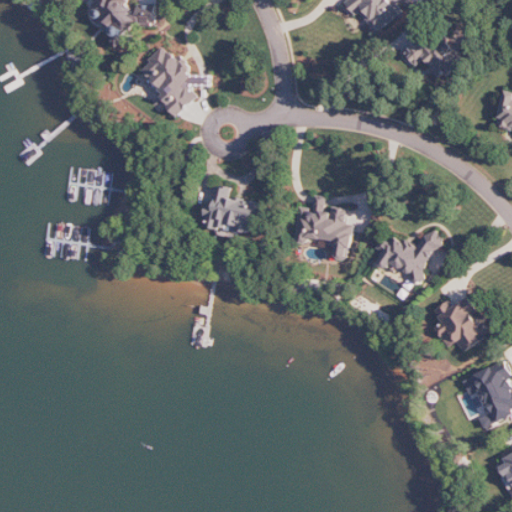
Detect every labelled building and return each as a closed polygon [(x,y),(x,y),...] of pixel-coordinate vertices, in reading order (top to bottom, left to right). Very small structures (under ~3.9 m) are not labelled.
[(103,0),(97,6),(117,26),(119,23),(130,34),(142,22),(150,30),(161,19),(154,13),(149,18),(130,0),(103,0)] [(407,13),(401,4),(403,2),(401,0),(352,0),(349,2),(358,16),(365,12),(378,33),(407,13)] [(450,40),(439,49),(427,36),(408,54),(420,67),(427,60),(445,79),(467,59),(450,40)] [(205,97),(201,93),(215,82),(211,77),(207,80),(202,74),(196,78),(171,47),(144,68),(182,115),(205,97)] [(501,126),(511,128),(511,91),(508,91),(501,126)] [(264,203),(234,198),(236,189),(220,186),(216,211),(211,210),(208,228),(219,230),(218,235),(242,239),(243,231),(259,234),(264,203)] [(340,243),(339,259),(354,260),(357,225),(351,224),(352,210),(329,208),(330,197),(319,196),(318,209),(303,208),(301,239),(340,243)] [(449,238),(434,230),(421,251),(398,237),(382,265),(391,270),(394,265),(423,282),(449,238)] [(493,335),(478,313),(481,311),(471,297),(457,307),(452,301),(439,311),(448,323),(439,329),(453,348),(461,342),(469,353),(493,335)] [(467,380),(475,396),(484,392),(492,410),(495,409),(501,423),(511,418),(511,369),(509,362),(467,380)] [(511,488),(511,455),(499,462),(511,488)]
